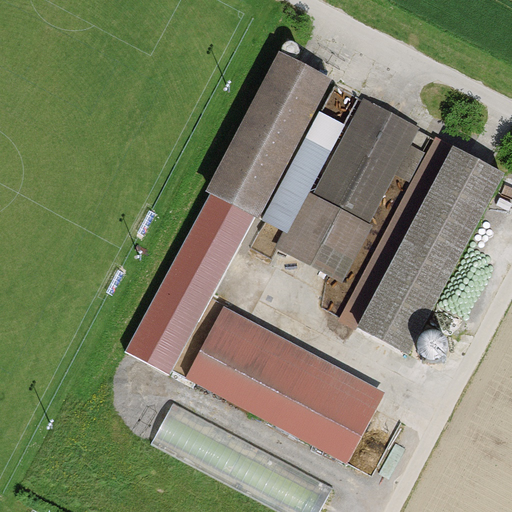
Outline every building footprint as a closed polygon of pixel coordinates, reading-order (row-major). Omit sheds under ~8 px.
[(311,79),(259,52),(188,192),(240,219),(311,79)] [(415,125),(352,96),(326,152),(297,138),(258,221),(279,231),(269,252),(340,285),(415,125)] [(492,175),(427,144),(340,324),(405,355),(492,175)] [(229,258),(191,240),(86,436),(125,456),(229,258)] [(379,394),(214,305),(175,378),(340,466),(379,394)] [(151,446),(297,511),(321,511),(336,479),(170,404),(151,446)]
